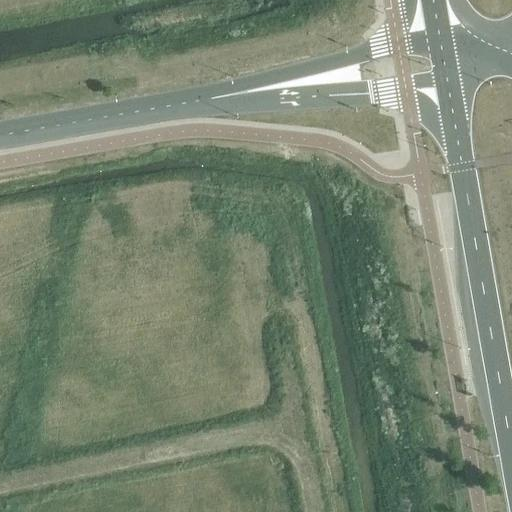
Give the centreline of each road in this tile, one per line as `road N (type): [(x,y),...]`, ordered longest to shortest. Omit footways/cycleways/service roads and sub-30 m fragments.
road 1 (unclassified): [(445,62),(0,136)]
road 2 (primary): [(445,62),(511,431)]
